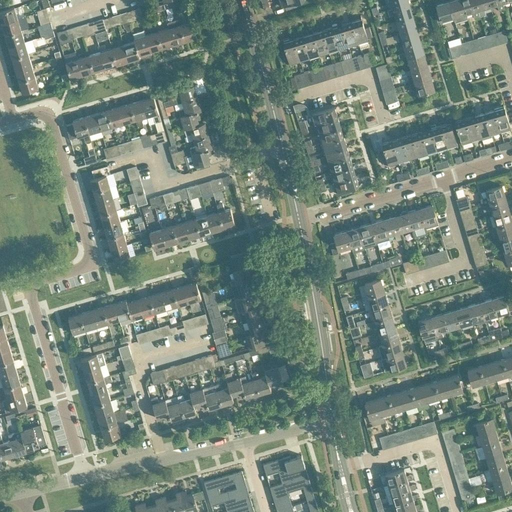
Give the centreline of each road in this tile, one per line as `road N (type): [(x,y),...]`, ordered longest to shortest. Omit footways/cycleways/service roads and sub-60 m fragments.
road 1 (residential): [(83,480),(30,288),(83,265),(89,246),(53,122),(42,115),(11,123)]
road 2 (tertiary): [(299,221),(240,0)]
road 3 (residential): [(299,221),(511,158)]
road 4 (tertiary): [(332,422),(299,221)]
road 5 (residential): [(83,480),(245,443)]
